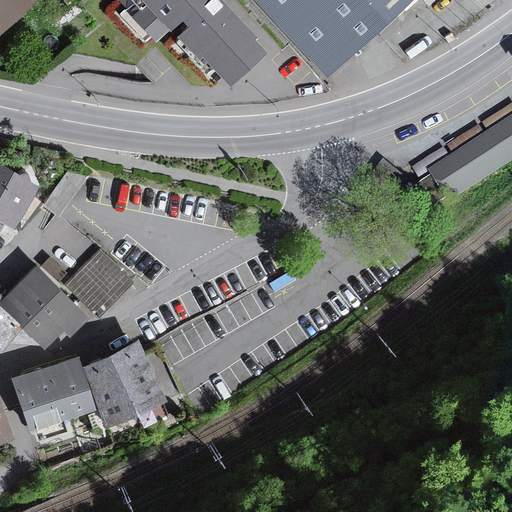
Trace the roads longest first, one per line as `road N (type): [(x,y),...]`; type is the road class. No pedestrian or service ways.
road 1 (tertiary): [(316,126),(165,135),(0,105)]
road 2 (residential): [(2,353),(59,349),(221,261)]
road 3 (tertiary): [(511,32),(431,85),(316,126)]
road 4 (residential): [(221,261),(307,209),(321,185),(316,126)]
road 5 (residential): [(2,353),(22,450),(0,482)]
